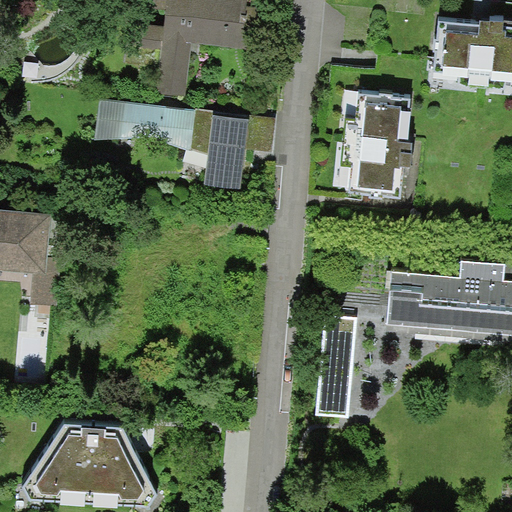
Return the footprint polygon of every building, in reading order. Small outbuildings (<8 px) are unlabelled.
[(150,0),(150,6),(165,8),(163,26),(144,23),(140,47),(161,50),(156,90),(185,94),(192,42),(241,48),(247,0),(150,0)] [(488,31),(454,28),(451,63),(511,68),(511,23),(511,17),(490,15),(488,31)] [(408,101),(375,97),(365,180),(398,183),(408,101)] [(275,117),(195,108),(196,110),(100,99),(94,139),(154,137),(187,151),(207,155),(205,186),(245,188),(255,150),(272,151),(275,117)] [(49,215),(0,210),(0,270),(44,274),(49,215)] [(472,280),(404,272),(398,319),(511,331),(511,278),(510,278),(511,263),(474,259),(472,280)] [(360,318),(330,314),(319,411),(349,414),(360,318)] [(125,433),(111,421),(92,420),(91,428),(80,427),(46,476),(53,487),(144,492),(156,485),(125,433)]
